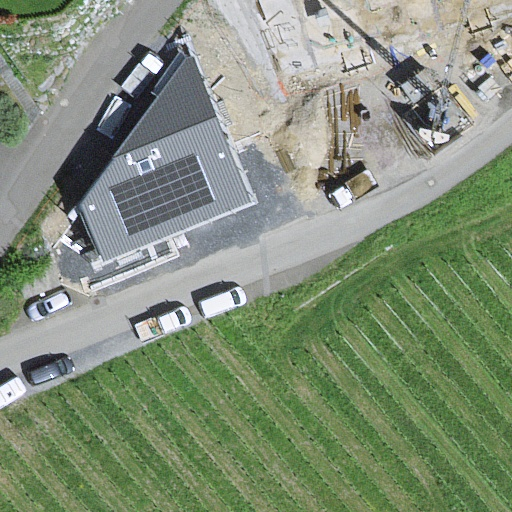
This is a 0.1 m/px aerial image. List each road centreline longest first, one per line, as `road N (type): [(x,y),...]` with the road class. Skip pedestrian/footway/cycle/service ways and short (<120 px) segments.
road 1 (residential): [(0,368),(315,252),(398,213),(511,131)]
road 2 (residential): [(0,247),(177,0)]
